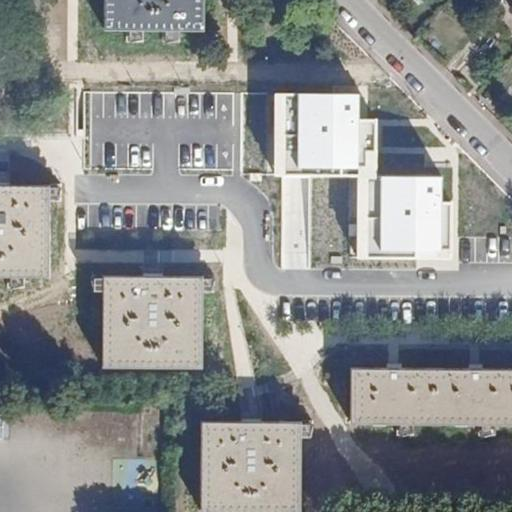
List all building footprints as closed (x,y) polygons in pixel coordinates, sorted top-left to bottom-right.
[(106,0),(107,32),(205,32),(204,0),(106,0)] [(359,93),(276,93),(276,174),(360,174),(359,258),(440,258),(440,175),(380,175),(380,115),(359,115),(359,93)] [(0,276),(49,277),(50,187),(0,186),(0,276)] [(104,367),(201,368),(203,278),(105,277),(104,367)] [(511,425),(511,371),(352,371),(352,424),(511,425)] [(202,511),(300,511),(301,424),(203,423),(202,511)]
